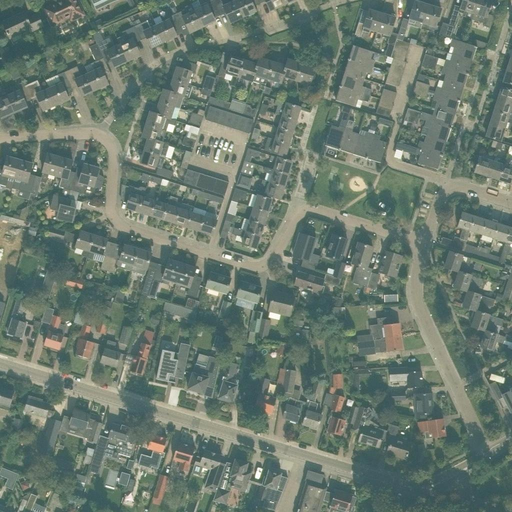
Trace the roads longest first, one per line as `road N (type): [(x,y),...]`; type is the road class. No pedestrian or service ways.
road 1 (residential): [(426,244),(312,209),(298,213),(266,266),(180,247),(111,221),(110,156),(97,134)]
road 2 (tertiary): [(400,485),(0,363)]
road 3 (residential): [(347,0),(164,57),(97,134)]
road 4 (residential): [(455,385),(414,310),(426,244)]
